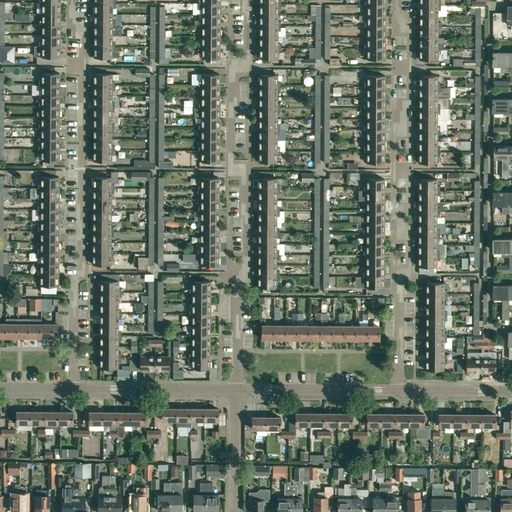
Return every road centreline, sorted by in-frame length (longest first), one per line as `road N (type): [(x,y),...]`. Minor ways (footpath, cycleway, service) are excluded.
road 1 (residential): [(398,391),(399,284),(409,275),(409,241),(395,224),(395,137),(409,104),(409,35),(398,22),(398,0)]
road 2 (residential): [(236,390),(236,295),(246,272),(244,169),(231,155),(231,74),(246,60),(245,0)]
road 3 (residential): [(73,389),(83,37),(72,23),(72,0)]
road 4 (residential): [(73,389),(236,390)]
road 5 (residential): [(236,390),(398,391)]
road 6 (residential): [(235,511),(236,390)]
